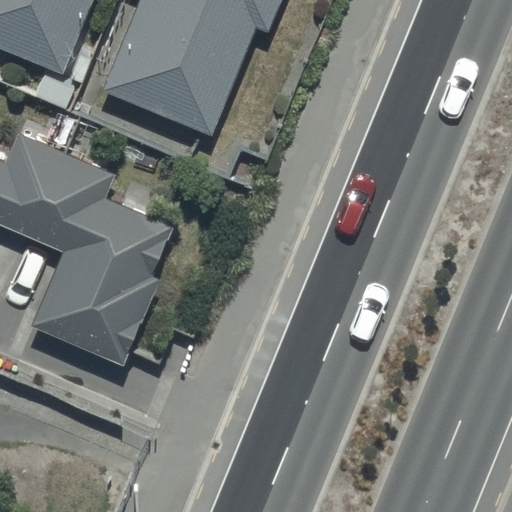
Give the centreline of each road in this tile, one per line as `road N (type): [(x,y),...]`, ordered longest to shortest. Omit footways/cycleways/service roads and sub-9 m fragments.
road 1 (trunk): [(270,511),(477,0)]
road 2 (trunk): [(511,292),(421,511)]
